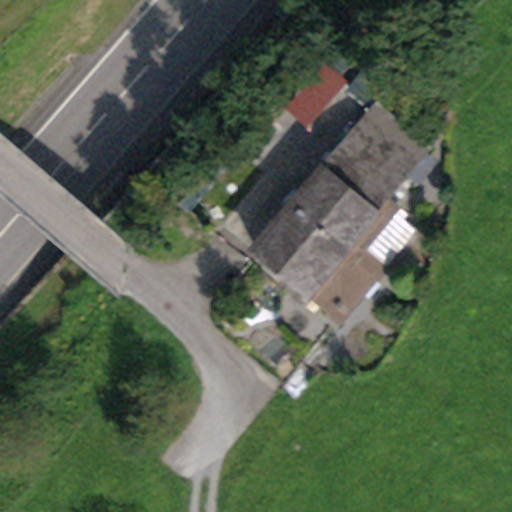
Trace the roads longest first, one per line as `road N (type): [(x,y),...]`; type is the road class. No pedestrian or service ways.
road 1 (residential): [(0,168),(251,390),(208,444)]
road 2 (primary): [(202,0),(0,233)]
